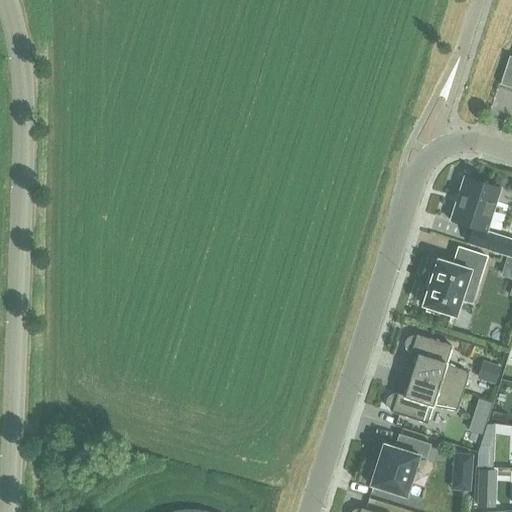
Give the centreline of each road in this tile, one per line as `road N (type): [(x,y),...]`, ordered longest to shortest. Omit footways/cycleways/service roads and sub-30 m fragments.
road 1 (residential): [(13,511),(26,122),(19,33),(8,0)]
road 2 (unclassified): [(311,511),(427,151)]
